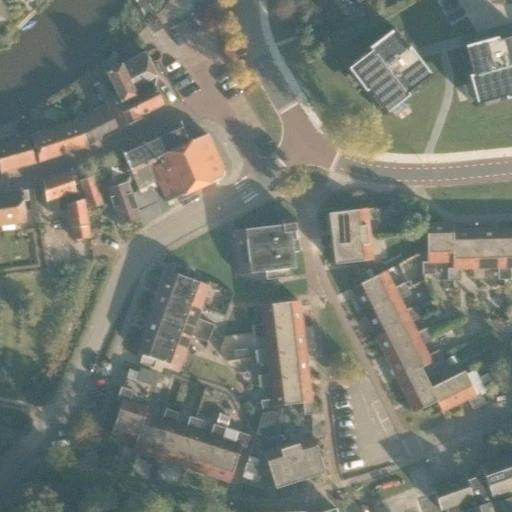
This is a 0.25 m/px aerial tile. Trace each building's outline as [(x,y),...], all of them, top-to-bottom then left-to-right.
[(393,28),(343,66),(381,116),(431,78),(393,28)] [(511,33),(458,48),(475,108),(511,97),(511,33)] [(154,77),(142,53),(117,65),(113,56),(101,62),(106,71),(104,72),(115,94),(108,98),(99,81),(93,84),(103,101),(117,129),(139,118),(138,116),(161,104),(152,87),(154,77)] [(103,105),(87,111),(100,138),(116,130),(103,105)] [(72,118),(73,120),(84,146),(100,138),(87,111),(72,118)] [(37,162),(84,146),(73,120),(28,136),(37,162)] [(188,146),(179,125),(120,150),(139,195),(155,188),(153,183),(156,182),(165,202),(220,179),(204,140),(188,146)] [(0,172),(33,163),(23,131),(0,137),(0,172)] [(74,192),(70,172),(41,182),(46,211),(48,212),(54,216),(67,212),(69,228),(70,228),(72,240),(88,239),(86,227),(84,211),(82,200),(78,201),(76,191),(74,192)] [(92,178),(79,182),(86,204),(100,199),(92,178)] [(138,218),(125,183),(105,189),(116,226),(138,218)] [(0,226),(24,223),(20,190),(0,193),(0,226)] [(404,213),(403,205),(389,207),(391,215),(404,213)] [(330,239),(367,235),(364,209),(327,214),(330,239)] [(294,233),(292,218),(279,220),(280,226),(233,231),(238,275),(264,272),(265,281),(289,278),(288,269),(293,268),(289,233),(294,233)] [(433,262),(451,262),(450,231),(450,223),(424,224),(425,262),(419,262),(420,275),(433,275),(433,262)] [(496,280),(502,280),(501,229),(475,230),(477,281),(484,280),(483,268),(496,267),(496,280)] [(508,267),(511,266),(511,229),(501,229),(502,280),(509,280),(508,267)] [(450,231),(451,262),(451,269),(445,269),(446,282),(458,281),(458,268),(471,268),(471,281),(477,281),(475,230),(450,231)] [(367,235),(330,239),(333,265),(370,261),(367,235)] [(158,293),(199,307),(206,286),(184,278),(187,271),(173,267),(170,274),(164,272),(158,293)] [(396,294),(399,300),(409,295),(404,283),(393,288),(384,271),(368,279),(363,269),(354,273),(360,284),(350,289),(361,311),(396,294)] [(158,293),(151,313),(210,333),(213,325),(195,319),(199,307),(158,293)] [(361,311),(373,334),(407,317),(410,323),(421,317),(415,305),(404,311),(399,300),(396,294),(361,311)] [(263,332),(300,327),(296,301),(259,306),(261,325),(249,326),(251,339),(263,337),(263,332)] [(144,333),(185,347),(189,335),(207,341),(210,333),(151,313),(144,333)] [(407,317),(373,334),(384,356),(418,339),(421,345),(432,340),(426,328),(415,334),(410,323),(407,317)] [(263,332),(263,337),(265,350),(253,351),(255,365),(266,363),(266,358),(303,353),(300,327),(263,332)] [(185,347),(144,333),(137,354),(142,355),(139,363),(153,367),(155,359),(179,367),(185,347)] [(384,356),(395,379),(429,361),(433,367),(443,362),(437,351),(427,356),(421,345),(418,339),(384,356)] [(245,349),(233,351),(234,359),(246,357),(245,349)] [(269,382),(307,377),(303,353),(266,358),(266,363),(268,375),(256,376),(257,389),(270,387),(269,382)] [(413,413),(435,402),(436,402),(429,388),(430,388),(425,378),(435,373),(433,367),(429,361),(395,379),(413,413)] [(138,373),(129,370),(126,378),(135,381),(138,373)] [(463,371),(430,388),(429,388),(436,402),(435,402),(440,412),(466,399),(471,410),(484,403),(479,392),(474,394),(463,371)] [(269,382),(270,387),(271,400),(259,402),(261,415),(273,413),(273,408),(300,404),(302,417),(312,415),(307,377),(269,382)] [(110,437),(134,445),(143,415),(145,409),(128,403),(131,392),(119,388),(115,401),(121,402),(110,437)] [(160,421),(143,415),(134,445),(131,452),(156,459),(167,423),(173,425),(176,413),(164,409),(160,421)] [(269,438),(277,413),(273,413),(261,415),(255,434),(269,438)] [(191,431),(197,433),(200,421),(188,418),(185,429),(173,425),(167,423),(156,459),(180,467),(191,431)] [(180,467),(204,475),(215,439),(220,441),(224,429),(212,425),(208,436),(197,433),(191,431),(180,467)] [(232,444),(220,441),(215,439),(204,475),(228,483),(240,447),(245,448),(248,437),(236,433),(232,444)] [(286,445),(298,482),(323,474),(310,437),(286,445)] [(298,482),(286,445),(262,453),(274,490),(298,482)] [(511,511),(511,453),(479,465),(481,470),(477,471),(474,479),(466,482),(464,476),(430,487),(438,511),(443,509),(443,511),(511,511)] [(245,462),(242,471),(243,471),(253,474),(255,475),(258,466),(256,466),(246,462),(245,462)]
